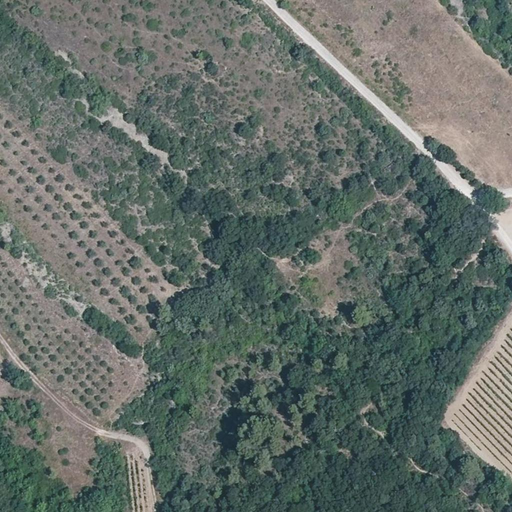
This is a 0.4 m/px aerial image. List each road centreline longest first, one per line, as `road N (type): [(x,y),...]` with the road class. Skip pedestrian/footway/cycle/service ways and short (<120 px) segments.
road 1 (unclassified): [(511,248),(260,0)]
road 2 (track): [(0,335),(77,425),(145,448),(161,511)]
